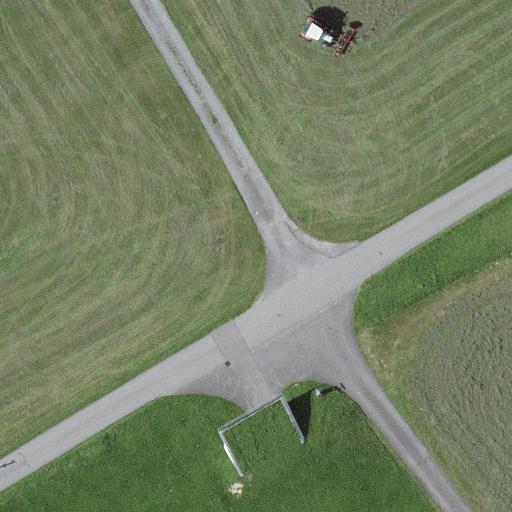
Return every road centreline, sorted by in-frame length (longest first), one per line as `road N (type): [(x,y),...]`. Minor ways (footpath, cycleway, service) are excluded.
road 1 (track): [(461,511),(339,354),(145,0)]
road 2 (unclassified): [(0,479),(511,175)]
